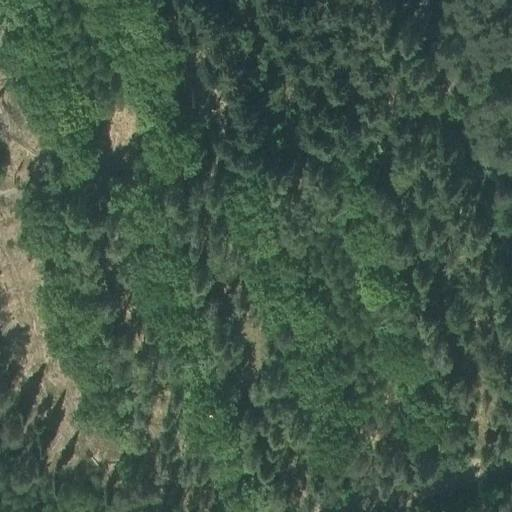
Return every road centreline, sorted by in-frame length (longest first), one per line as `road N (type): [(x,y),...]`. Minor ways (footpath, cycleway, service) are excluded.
road 1 (unknown): [(511,264),(425,0)]
road 2 (track): [(286,511),(511,447)]
